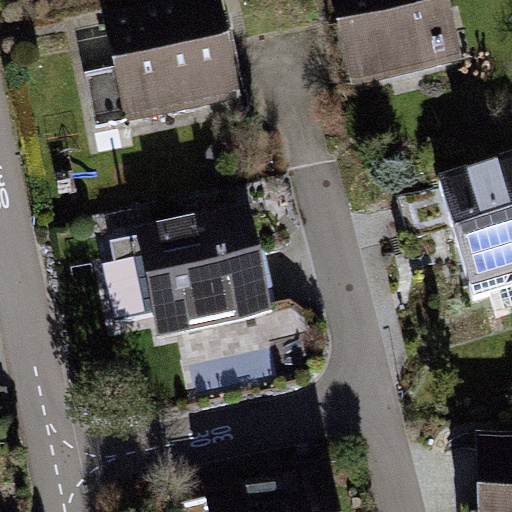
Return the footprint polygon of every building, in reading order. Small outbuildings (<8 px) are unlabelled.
[(223,0),(219,0),(94,27),(119,139),(248,110),(223,0)] [(447,0),(331,0),(356,100),(465,73),(447,0)] [(511,296),(511,164),(436,187),(473,308),(511,296)] [(249,212),(127,235),(149,353),(272,330),(249,212)] [(511,511),(511,435),(473,436),(474,511),(511,511)] [(335,511),(326,469),(205,495),(208,511),(335,511)]
